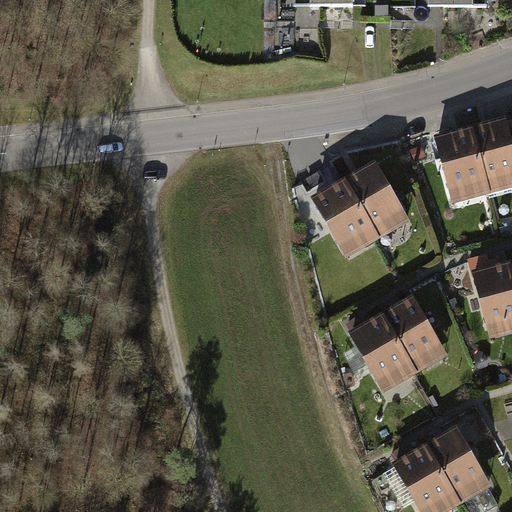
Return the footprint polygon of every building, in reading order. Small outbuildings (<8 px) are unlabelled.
[(489,0),(427,0),(428,9),(490,10),(489,0)] [(472,129),(487,195),(511,189),(511,140),(507,121),(472,129)] [(436,137),(452,204),(487,195),(472,129),(436,137)] [(378,161),(347,179),(381,238),(412,221),(378,161)] [(347,179),(315,197),(349,256),(381,238),(347,179)] [(475,273),(490,340),(511,334),(511,272),(510,265),(475,273)] [(414,299),(383,317),(417,377),(448,359),(414,299)] [(383,317),(351,335),(385,394),(417,377),(383,317)] [(458,429),(427,447),(461,506),(492,488),(458,429)] [(427,447),(395,465),(422,511),(450,511),(461,506),(427,447)]
